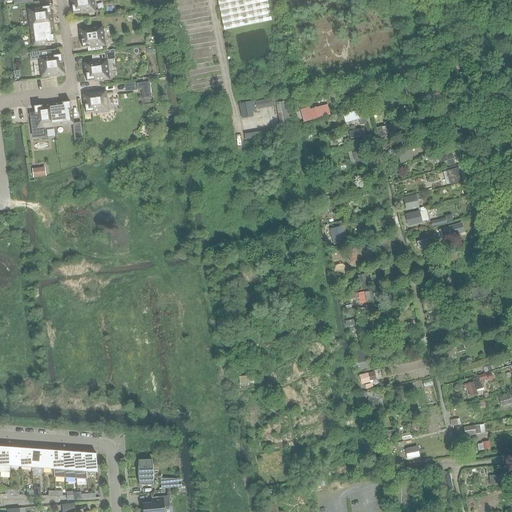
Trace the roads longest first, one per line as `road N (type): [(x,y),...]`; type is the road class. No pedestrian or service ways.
road 1 (unclassified): [(511,251),(440,0)]
road 2 (residential): [(0,102),(72,93),(60,0)]
